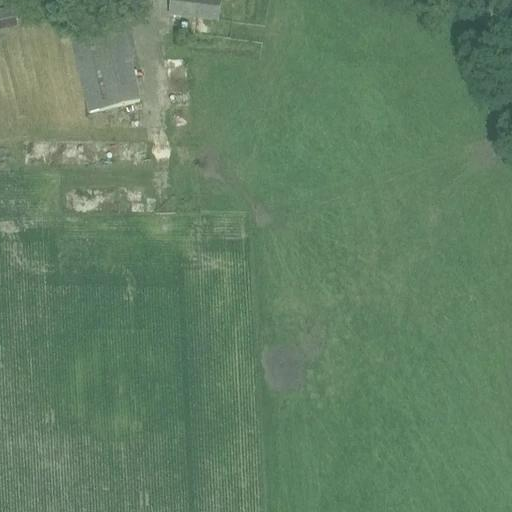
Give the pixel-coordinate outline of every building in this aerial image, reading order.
[(100,7),(98,0),(81,0),(85,14),(101,11),(100,7)] [(218,22),(221,1),(217,0),(175,0),(173,17),(218,22)] [(0,31),(18,28),(14,9),(0,11),(0,31)] [(92,114),(140,103),(121,23),(73,35),(92,114)] [(94,213),(119,214),(119,190),(95,190),(94,213)]
